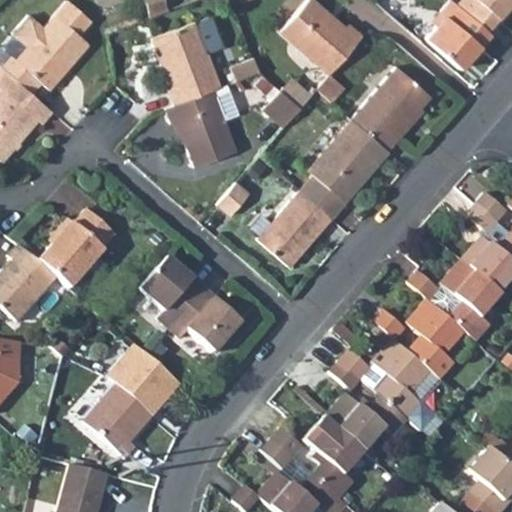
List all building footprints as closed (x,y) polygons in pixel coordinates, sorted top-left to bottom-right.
[(142,0),(148,17),(165,10),(162,0),(142,0)] [(310,0),(305,0),(278,32),(327,75),(360,37),(346,25),(343,29),(310,0)] [(433,27),(422,39),(457,69),(487,34),(483,31),(454,5),(448,0),(437,14),(441,17),(433,27)] [(511,0),(458,0),(454,5),(483,31),(504,7),(508,10),(511,5),(511,0)] [(46,90),(85,45),(75,36),(88,22),(65,1),(41,28),(26,15),(9,34),(25,47),(13,60),(9,56),(2,63),(0,61),(0,69),(28,94),(38,83),(46,90)] [(429,23),(433,27),(441,17),(437,14),(429,23)] [(211,17),(194,23),(205,52),(221,46),(211,17)] [(194,22),(151,38),(169,87),(167,88),(173,104),(211,90),(218,87),(205,52),(194,23),(194,22)] [(250,57),(227,66),(233,81),(256,72),(250,57)] [(394,67),(348,119),(349,120),(385,152),(406,127),(404,125),(428,97),(394,67)] [(0,158),(34,121),(37,124),(48,112),(28,94),(0,69),(0,158)] [(319,86),(335,99),(344,87),(329,74),(319,86)] [(211,90),(222,120),(236,114),(224,85),(218,87),(211,90)] [(173,104),(163,108),(169,124),(175,121),(192,167),(234,151),(222,120),(211,90),(173,104)] [(277,91),(260,109),(281,127),(297,108),(277,91)] [(385,152),(349,120),(305,171),(310,176),(297,191),(328,218),(342,202),(337,198),(355,177),(359,181),(385,152)] [(337,198),(342,202),(359,181),(355,177),(337,198)] [(234,182),(215,205),(227,216),(247,194),(234,182)] [(297,191),(254,240),(285,267),(328,218),(297,191)] [(494,225),(504,213),(482,194),(472,206),(494,225)] [(478,238),(457,262),(496,295),(511,275),(511,240),(506,235),(494,225),(472,206),(462,217),(482,234),(478,238)] [(66,290),(100,251),(99,250),(112,235),(83,210),(70,225),(64,220),(52,234),(56,237),(34,262),(52,277),(66,290)] [(0,312),(12,323),(52,277),(34,262),(15,245),(4,257),(9,262),(0,272),(0,312)] [(165,329),(198,292),(187,282),(188,281),(162,259),(135,290),(160,311),(154,319),(165,329)] [(473,344),(487,327),(477,319),(497,296),(496,295),(457,262),(437,286),(458,305),(445,320),(461,333),(473,344)] [(425,303),(435,291),(434,290),(413,272),(403,284),(423,301),(425,303)] [(425,303),(445,320),(458,305),(437,286),(434,290),(435,291),(425,303)] [(177,339),(183,332),(209,354),(236,323),(210,300),(209,301),(198,292),(165,329),(177,339)] [(437,381),(450,365),(441,357),(461,333),(445,320),(425,303),(423,301),(402,325),(418,338),(423,342),(409,358),(427,373),(437,381)] [(391,342),(401,330),(379,311),(369,323),(389,340),(391,342)] [(405,354),(409,358),(423,342),(418,338),(405,354)] [(404,422),(418,433),(432,417),(417,404),(407,396),(427,373),(409,358),(405,354),(391,342),(389,340),(368,364),(384,377),(388,381),(375,397),(403,420),(404,422)] [(0,402),(16,385),(14,342),(0,341),(0,402)] [(148,418),(176,386),(142,356),(130,346),(103,378),(112,386),(148,418)] [(345,351),(335,362),(357,381),(367,370),(345,351)] [(347,393),(357,381),(335,362),(325,374),(347,393)] [(370,392),(375,397),(388,381),(384,377),(370,392)] [(121,460),(131,449),(126,444),(148,418),(112,386),(79,423),(121,460)] [(361,453),(381,430),(390,439),(404,422),(403,420),(375,397),(368,407),(363,413),(355,406),(341,394),(321,418),(361,453)] [(355,406),(363,413),(368,407),(360,400),(355,406)] [(418,433),(426,440),(440,424),(432,417),(418,433)] [(337,501),(351,485),(341,476),(361,453),(321,418),(300,442),(313,454),(322,461),(317,466),(308,476),(337,501)] [(288,459),(298,448),(276,429),(266,440),(288,459)] [(279,471),(288,459),(266,440),(257,452),(277,469),(279,471)] [(482,511),(498,511),(503,507),(499,502),(511,487),(511,473),(510,472),(494,457),(484,449),(463,472),(475,483),(480,487),(468,499),(482,511)] [(494,457),(510,472),(511,469),(511,458),(501,449),(494,457)] [(309,459),(317,466),(322,461),(313,454),(309,459)] [(273,473),(295,492),(308,476),(288,459),(279,471),(277,469),(273,473)] [(68,466),(54,511),(94,511),(105,476),(68,466)] [(270,511),(306,511),(311,507),(316,511),(323,511),(337,501),(308,476),(295,492),(273,473),(253,497),(255,499),(270,511)] [(464,495),(468,499),(480,487),(475,483),(464,495)] [(239,511),(244,511),(255,499),(253,497),(241,487),(228,502),(239,511)] [(511,487),(499,502),(503,507),(511,497),(511,487)] [(482,511),(468,499),(457,511),(482,511)]
